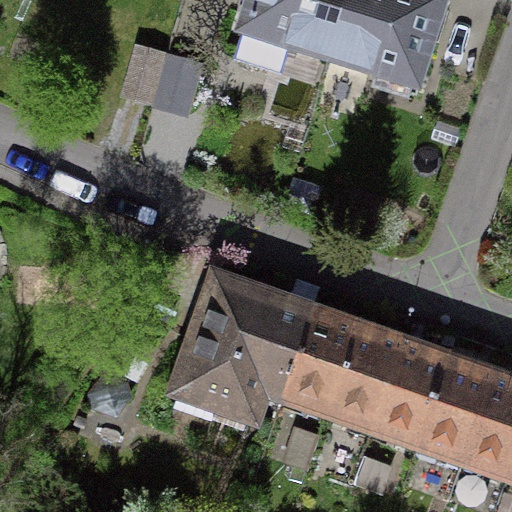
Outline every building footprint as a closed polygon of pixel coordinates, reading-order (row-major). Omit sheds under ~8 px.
[(329,55),(346,0),(252,0),(234,59),(281,74),(291,43),(329,55)] [(346,0),(329,55),(415,82),(440,0),(346,0)] [(164,54),(136,46),(121,96),(135,100),(150,105),(164,54)] [(198,66),(164,56),(151,105),(167,109),(185,114),(198,66)] [(284,395),(312,315),(266,298),(217,281),(177,391),(253,418),(263,388),(284,395)] [(335,323),(312,315),(284,395),(329,412),(357,330),(335,323)] [(381,338),(357,330),(329,412),(374,428),(402,346),(381,338)] [(426,354),(402,346),(374,428),(419,443),(447,362),(426,354)] [(469,370),(447,362),(419,443),(464,459),(492,378),(469,370)] [(511,384),(492,378),(464,459),(509,475),(511,465),(511,384)]
